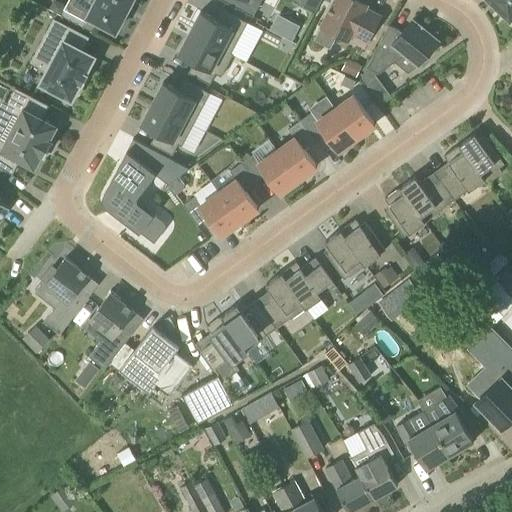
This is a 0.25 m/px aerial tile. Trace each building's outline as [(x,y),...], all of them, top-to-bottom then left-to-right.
[(68,0),(64,9),(85,20),(87,16),(97,21),(113,30),(116,31),(118,29),(117,29),(125,14),(126,15),(129,8),(128,8),(132,0),(68,0)] [(223,0),(253,16),(261,0),(223,0)] [(299,0),(316,9),(320,0),(299,0)] [(358,0),(334,0),(321,25),(344,37),(349,40),(352,34),(367,41),(380,16),(366,8),(367,4),(358,0)] [(511,0),(491,0),(510,18),(511,16),(511,0)] [(222,9),(217,19),(201,11),(190,32),(230,54),(247,22),(222,9)] [(53,18),(38,46),(41,48),(57,56),(49,72),(43,83),(50,87),(49,90),(63,98),(65,94),(72,98),(79,85),(80,86),(82,82),(87,73),(89,70),(87,69),(94,56),(82,49),(88,37),(53,18)] [(389,25),(367,67),(379,73),(400,58),(397,55),(400,50),(419,65),(431,50),(439,49),(438,41),(439,40),(438,40),(437,32),(430,33),(413,19),(402,31),(389,25)] [(236,51),(249,58),(266,28),(252,21),(236,51)] [(293,22),(285,36),(292,40),(300,25),(293,22)] [(233,55),(230,54),(190,32),(179,53),(194,61),(189,72),(210,83),(216,73),(221,76),(233,55)] [(348,58),(342,70),(356,77),(362,65),(348,58)] [(345,75),(341,83),(351,88),(355,80),(345,75)] [(376,75),(366,83),(381,102),(390,95),(376,75)] [(184,79),(179,90),(164,82),(152,103),(193,124),(210,92),(184,79)] [(0,137),(0,165),(13,174),(20,159),(35,167),(42,153),(45,154),(52,140),(50,139),(57,125),(43,117),(49,104),(16,86),(4,108),(19,116),(6,141),(0,137)] [(313,106),(322,117),(338,104),(330,93),(313,106)] [(354,95),(336,108),(357,137),(375,124),(354,95)] [(286,100),(278,105),(285,115),(293,110),(286,100)] [(152,103),(141,124),(157,132),(151,143),(173,154),(178,144),(182,145),(193,124),(152,103)] [(312,112),(300,121),(315,141),(326,133),(339,151),(357,137),(336,108),(318,121),(312,112)] [(289,128),(296,137),(278,150),(299,179),(317,166),(304,149),(315,141),(300,121),(289,128)] [(485,179),(484,180),(487,184),(503,172),(499,167),(504,164),(486,139),(481,142),(475,134),(460,145),(485,179)] [(104,195),(103,197),(104,199),(104,201),(105,203),(106,205),(107,207),(108,208),(110,209),(138,231),(151,215),(131,199),(152,172),(166,184),(188,168),(142,144),(105,191),(104,193),(104,195)] [(449,172),(439,179),(454,200),(468,189),(469,191),(484,180),(485,179),(460,145),(444,156),(450,164),(445,168),(449,172)] [(242,162),(257,183),(268,175),(279,192),(280,193),(299,179),(278,150),(260,163),(254,154),(242,162)] [(219,192),(241,221),(259,208),(258,207),(246,191),(257,183),(242,162),(230,171),(236,179),(219,192)] [(179,175),(169,183),(177,193),(183,188),(184,182),(179,175)] [(416,177),(400,188),(425,222),(441,211),(440,210),(454,200),(439,179),(430,186),(427,182),(422,185),(416,177)] [(425,222),(400,188),(385,199),(391,207),(386,211),(404,236),(409,232),(410,233),(425,222)] [(219,192),(201,205),(194,196),(184,204),(199,225),(209,217),(221,234),(220,234),(221,235),(241,221),(219,192)] [(0,218),(10,206),(0,198),(0,218)] [(341,230),(366,265),(381,254),(380,253),(385,249),(367,224),(362,228),(356,219),(341,230)] [(366,265),(341,230),(325,241),(332,250),(327,254),(345,279),(350,275),(351,276),(366,265)] [(414,247),(403,254),(413,268),(423,260),(414,247)] [(78,290),(90,275),(66,257),(57,269),(53,266),(41,281),(62,298),(44,321),(60,334),(88,298),(78,290)] [(297,262),(282,273),(307,308),(322,297),(321,296),(336,285),(321,265),(311,272),(308,267),(303,271),(297,262)] [(386,266),(375,275),(384,287),(399,277),(391,266),(388,268),(386,266)] [(504,289),(482,267),(457,292),(462,297),(475,309),(490,326),(503,314),(490,302),(504,289)] [(307,308),(282,273),(266,284),(272,293),(267,296),(271,301),(261,307),(276,328),(291,318),(291,319),(307,308)] [(375,284),(362,293),(370,304),(382,294),(375,284)] [(393,290),(378,302),(392,319),(406,307),(393,290)] [(123,324),(134,310),(111,292),(90,319),(107,333),(89,356),(105,368),(133,332),(123,324)] [(462,297),(451,308),(464,321),(475,309),(462,297)] [(267,335),(276,328),(261,307),(252,314),(249,310),(244,313),(238,305),(222,316),(247,351),(263,340),(262,338),(267,335)] [(365,335),(380,319),(371,310),(356,325),(365,335)] [(216,339),(202,349),(203,350),(224,379),(239,369),(233,361),(240,356),(247,351),(222,316),(215,321),(207,327),(210,331),(213,336),(216,339)] [(152,322),(117,368),(142,387),(153,374),(171,388),(191,361),(173,347),(178,341),(152,322)] [(36,325),(23,338),(37,352),(50,339),(36,325)] [(16,357),(2,371),(27,397),(42,382),(16,357)] [(349,364),(360,382),(371,375),(360,357),(349,364)] [(89,361),(82,370),(92,378),(100,369),(89,361)] [(322,365),(307,373),(314,386),(314,387),(330,379),(322,365)] [(2,371),(0,373),(0,398),(13,411),(27,397),(2,371)] [(184,393),(200,419),(234,399),(219,373),(184,393)] [(501,425),(510,416),(511,417),(511,385),(501,374),(475,399),(501,425)] [(467,422),(448,395),(424,410),(432,424),(450,455),(474,441),(464,424),(467,422)] [(0,398),(0,423),(13,411),(0,398)] [(261,400),(247,408),(255,421),(269,414),(261,400)] [(171,409),(179,430),(190,426),(182,405),(171,409)] [(223,418),(236,442),(250,434),(242,419),(236,422),(232,414),(223,418)] [(409,418),(397,426),(413,454),(416,452),(426,469),(450,455),(432,424),(418,433),(409,418)] [(307,420),(293,428),(309,456),(322,448),(307,420)] [(361,475),(373,498),(398,484),(383,456),(393,451),(383,433),(374,423),(358,431),(367,448),(352,457),(361,475)] [(325,468),(348,511),(373,498),(361,475),(352,480),(341,459),(325,468)] [(223,511),(206,480),(194,486),(207,511),(223,511)] [(283,486),(296,511),(323,511),(315,496),(305,501),(294,480),(283,486)] [(207,511),(194,486),(192,482),(181,489),(193,511),(207,511)] [(283,511),(296,511),(283,486),(272,492),(283,511)]
